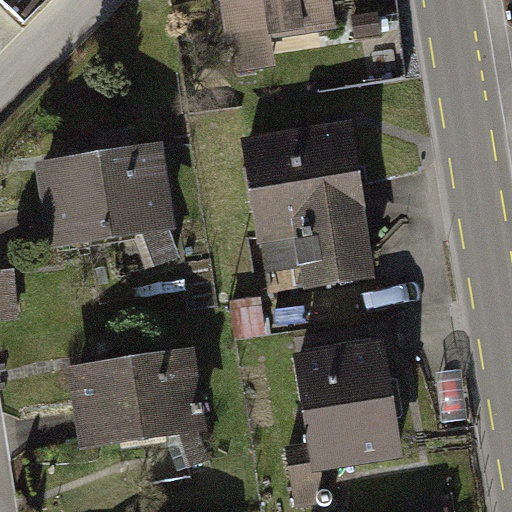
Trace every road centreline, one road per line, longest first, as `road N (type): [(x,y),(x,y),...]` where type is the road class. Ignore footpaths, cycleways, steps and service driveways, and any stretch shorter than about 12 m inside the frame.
road 1 (secondary): [(511,371),(450,0)]
road 2 (residential): [(0,101),(98,0)]
